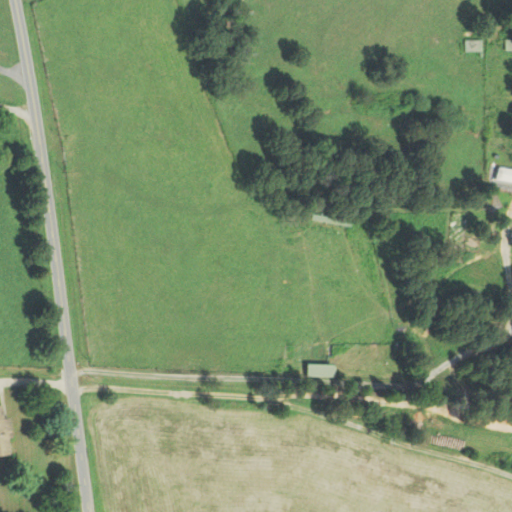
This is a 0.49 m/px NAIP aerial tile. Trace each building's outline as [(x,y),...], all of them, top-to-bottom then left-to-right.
[(511,38),(498,38),(498,50),(511,50),(511,38)] [(474,40),(458,40),(458,51),(474,51),(474,40)] [(488,179),(508,182),(510,169),(490,166),(488,179)] [(303,378),(331,378),(331,364),(303,364),(303,378)] [(0,406),(0,457),(12,456),(9,419),(3,419),(2,406),(0,406)]
